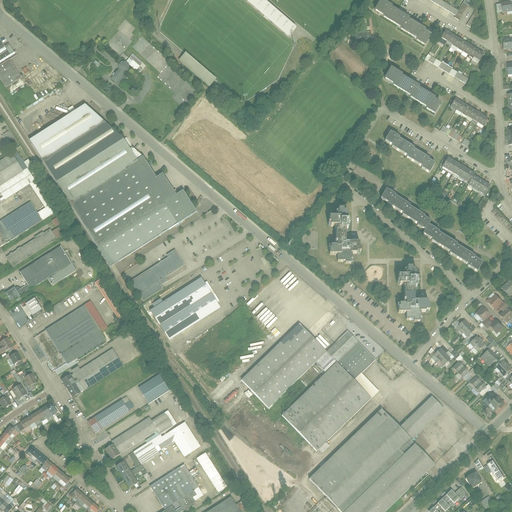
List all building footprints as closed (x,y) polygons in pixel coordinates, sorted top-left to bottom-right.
[(297,27),(264,0),(245,0),(289,37),(297,27)] [(391,6),(380,0),(377,0),(372,10),(381,15),(380,16),(396,25),(396,27),(410,35),(409,37),(422,44),(428,34),(422,30),(423,29),(407,19),(407,18),(390,7),(391,6)] [(440,0),(428,0),(456,15),(454,18),(459,21),(470,2),(465,0),(464,0),(459,10),(440,0)] [(511,12),(510,1),(500,3),(501,13),(511,12)] [(467,26),(472,28),(480,13),(475,10),(467,26)] [(443,30),(438,39),(476,62),(482,53),(443,30)] [(354,46),(367,44),(365,31),(353,33),(354,46)] [(0,38),(0,77),(7,88),(22,78),(11,60),(17,56),(9,44),(5,47),(4,45),(0,38)] [(511,38),(502,40),(503,51),(511,49),(511,38)] [(139,61),(132,55),(126,63),(132,68),(137,63),(139,61)] [(215,81),(185,55),(178,62),(209,88),(215,81)] [(429,55),(426,60),(465,84),(468,79),(429,55)] [(95,61),(92,65),(98,70),(101,66),(95,61)] [(115,84),(126,72),(127,71),(129,68),(127,64),(124,63),(120,64),(118,67),(119,70),(110,80),(115,84)] [(143,68),(137,63),(132,68),(138,73),(143,68)] [(25,75),(32,70),(28,65),(21,71),(25,75)] [(402,74),(390,67),(384,78),(393,83),(392,85),(408,94),(407,95),(422,104),(421,106),(434,113),(440,102),(434,99),(435,97),(418,87),(419,86),(401,76),(402,74)] [(451,95),(446,105),(482,125),(487,116),(451,95)] [(84,105),(30,140),(111,266),(112,265),(195,212),(182,193),(177,197),(161,174),(157,177),(144,159),(139,163),(125,142),(84,105)] [(443,126),(440,131),(459,142),(462,137),(458,135),(459,132),(450,127),(449,129),(443,126)] [(9,130),(1,136),(6,144),(11,141),(9,138),(13,136),(9,130)] [(398,135),(389,130),(383,139),(391,144),(390,145),(406,154),(405,155),(421,165),(420,166),(428,171),(434,162),(427,158),(427,157),(412,147),(413,146),(397,136),(398,135)] [(464,139),(461,144),(467,147),(470,142),(464,139)] [(0,194),(2,198),(28,183),(42,206),(34,211),(28,200),(0,216),(0,244),(53,213),(15,148),(0,157),(0,194)] [(444,156),(438,165),(483,193),(489,183),(444,156)] [(393,194),(384,188),(378,197),(386,202),(386,203),(401,212),(400,214),(416,223),(415,224),(423,229),(421,233),(430,239),(429,240),(448,251),(447,253),(466,264),(465,265),(476,271),(481,262),(472,257),(473,256),(454,244),(455,243),(436,232),(437,230),(427,224),(429,220),(422,216),(423,215),(407,206),(408,204),(392,195),(393,194)] [(329,251),(329,256),(338,256),(339,262),(346,262),(346,264),(352,264),(352,260),(353,260),(353,255),(357,255),(357,256),(361,256),(360,253),(361,253),(361,248),(360,248),(359,244),(346,244),(345,230),(348,230),(348,222),(346,223),(346,219),(347,219),(347,213),(343,213),(343,210),(338,211),(338,216),(337,216),(337,219),(328,219),(328,224),(330,224),(330,228),(337,228),(337,229),(334,229),(335,232),(336,243),(335,243),(335,247),(331,247),(331,251),(329,251)] [(48,228),(5,255),(11,265),(60,233),(56,226),(49,230),(48,228)] [(58,245),(18,269),(26,283),(15,290),(13,286),(3,292),(9,301),(45,279),(49,284),(73,269),(58,245)] [(169,258),(131,282),(143,301),(163,289),(161,286),(167,282),(165,279),(185,266),(175,251),(168,256),(169,258)] [(260,266),(263,271),(273,266),(270,261),(260,266)] [(287,268),(277,277),(283,284),(285,283),(282,281),(284,279),(286,281),(288,279),(290,281),(291,280),(290,279),(294,275),(287,268)] [(397,309),(398,314),(406,314),(407,320),(414,320),(414,322),(420,322),(420,318),(421,318),(421,313),(426,313),(426,314),(429,314),(429,311),(429,306),(428,306),(428,302),(414,302),(413,288),(416,288),(416,280),(415,281),(414,277),(415,277),(415,271),(412,271),(411,268),(406,269),(406,274),(405,274),(405,277),(396,277),(397,282),(399,282),(399,286),(405,286),(405,287),(403,287),(403,290),(404,290),(404,301),(403,301),(403,305),(399,305),(399,309),(397,309)] [(200,280),(150,313),(169,342),(219,309),(200,280)] [(511,280),(502,289),(509,296),(511,293),(511,280)] [(502,302),(496,294),(490,299),(489,297),(486,300),(494,309),(502,302)] [(32,316),(42,311),(34,298),(25,304),(32,316)] [(62,303),(52,309),(56,316),(66,309),(62,303)] [(511,317),(511,312),(508,308),(506,305),(501,310),(504,313),(501,315),(507,323),(511,317)] [(106,341),(84,306),(35,337),(55,370),(67,362),(68,365),(106,341)] [(503,326),(495,318),(492,321),(488,316),(490,314),(483,307),(476,314),(483,321),(481,323),(486,329),(489,326),(495,333),(503,326)] [(472,331),(462,321),(456,327),(467,337),(472,331)] [(298,324),(240,381),(267,409),(314,363),(325,374),(281,416),(317,453),(370,400),(352,382),(374,360),(346,331),(325,352),(298,324)] [(0,351),(11,345),(6,335),(0,338),(0,351)] [(477,337),(469,345),(477,353),(483,347),(481,345),(483,343),(477,337)] [(438,347),(431,354),(443,367),(450,360),(438,347)] [(20,357),(15,349),(7,354),(12,362),(20,357)] [(490,349),(480,358),(489,367),(498,358),(490,349)] [(123,366),(112,350),(63,382),(73,398),(123,366)] [(468,372),(459,362),(453,369),(462,378),(468,372)] [(510,370),(503,362),(497,368),(503,376),(510,370)] [(36,380),(30,371),(21,376),(27,385),(30,389),(34,386),(32,383),(36,380)] [(511,383),(511,373),(498,387),(501,390),(510,382),(511,383)] [(169,391),(159,375),(138,388),(148,404),(169,391)] [(486,387),(475,378),(470,384),(480,394),(486,387)] [(9,388),(16,398),(25,392),(18,382),(9,388)] [(223,400),(226,404),(239,393),(236,389),(223,400)] [(502,403),(492,393),(486,399),(496,409),(502,403)] [(0,396),(0,404),(2,407),(10,402),(5,394),(0,396)] [(381,410),(309,481),(339,511),(383,511),(433,464),(411,442),(444,410),(432,398),(400,429),(381,410)] [(49,401),(11,426),(14,430),(15,430),(16,431),(53,407),(49,401)] [(122,401),(88,423),(95,434),(129,412),(122,401)] [(158,434),(131,450),(139,463),(156,452),(155,450),(172,440),(180,454),(197,443),(183,422),(172,428),(162,411),(149,420),(147,416),(109,439),(111,443),(104,447),(110,457),(155,429),(158,434)] [(8,425),(0,433),(0,443),(13,429),(8,425)] [(64,483),(68,477),(30,445),(24,452),(28,455),(30,453),(64,483)] [(441,456),(450,447),(448,445),(439,454),(441,456)] [(203,450),(194,456),(215,491),(225,485),(203,450)] [(121,460),(114,464),(126,485),(134,481),(130,474),(141,467),(139,463),(127,469),(121,460)] [(474,462),(478,471),(483,468),(479,460),(474,462)] [(506,477),(496,462),(490,465),(500,481),(506,477)] [(182,464),(148,484),(163,508),(157,511),(172,511),(168,505),(176,501),(181,508),(194,500),(189,492),(197,488),(182,464)] [(475,473),(465,479),(471,490),(481,484),(475,473)] [(7,488),(13,480),(7,476),(1,483),(7,488)] [(37,479),(33,484),(38,488),(42,483),(37,479)] [(15,497),(23,488),(19,485),(11,494),(15,497)] [(94,511),(98,506),(74,486),(67,494),(71,497),(73,494),(94,511)] [(451,490),(429,511),(444,511),(458,499),(460,501),(466,494),(460,488),(455,493),(451,490)] [(30,492),(31,492),(43,502),(42,504),(47,509),(51,505),(33,489),(31,489),(29,489),(30,492)] [(200,511),(239,511),(228,494),(200,511)] [(0,509),(2,511),(9,511),(12,509),(0,497),(0,509)] [(481,501),(485,509),(493,504),(489,497),(481,501)] [(41,511),(38,509),(35,511),(22,511),(21,510),(25,505),(23,503),(15,511),(41,511)] [(66,507),(68,508),(70,505),(66,503),(60,511),(62,511),(66,507)]
